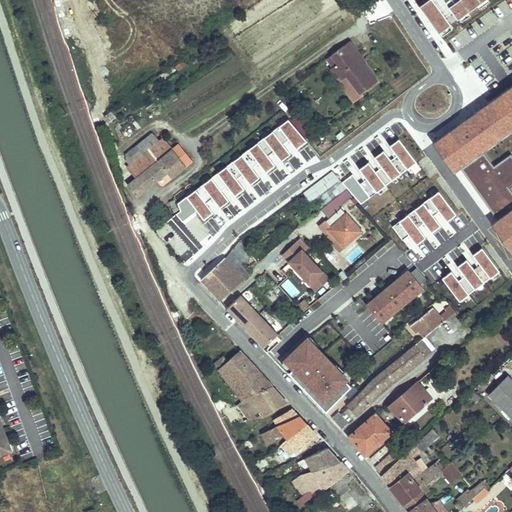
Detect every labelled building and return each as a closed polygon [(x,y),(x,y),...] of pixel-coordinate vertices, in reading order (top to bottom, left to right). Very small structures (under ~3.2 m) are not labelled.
[(425,0),(418,5),(437,34),(453,23),(452,22),(485,0),(425,0)] [(362,95),(377,82),(361,61),(359,58),(361,56),(350,42),(332,55),(338,63),(333,67),(331,69),(340,81),(347,76),(362,95)] [(338,63),(332,55),(327,59),(333,67),(338,63)] [(340,84),(354,102),(361,97),(362,95),(347,76),(340,81),(340,84)] [(511,251),(511,190),(510,188),(511,186),(511,157),(511,155),(493,168),(482,153),(511,131),(511,86),(434,143),(455,172),(461,168),(499,219),(492,224),(511,251)] [(168,106),(180,98),(177,93),(165,101),(168,106)] [(105,117),(99,119),(111,147),(116,144),(105,117)] [(150,149),(157,143),(150,135),(143,140),(150,149)] [(157,143),(150,149),(133,162),(129,165),(138,177),(128,185),(137,197),(167,172),(172,178),(186,166),(164,137),(157,143)] [(376,172),(368,163),(360,169),(367,179),(360,184),(352,175),(343,182),(361,204),(416,162),(399,139),(390,147),(397,156),(391,160),(383,151),(375,158),(382,167),(376,172)] [(133,162),(150,149),(143,140),(126,154),(133,162)] [(412,145),(407,149),(416,160),(420,156),(412,145)] [(195,210),(225,186),(215,175),(186,198),(195,210)] [(398,187),(404,196),(425,185),(419,175),(398,187)] [(340,252),(362,232),(340,206),(352,196),(346,189),(322,210),(329,218),(320,227),(333,242),(332,243),(340,252)] [(438,191),(391,226),(401,240),(409,234),(416,243),(425,237),(418,227),(424,222),(432,233),(441,227),(432,216),(439,210),(447,220),(456,214),(438,191)] [(175,212),(179,210),(175,201),(171,203),(175,212)] [(174,218),(184,230),(196,220),(187,209),(174,218)] [(224,258),(220,262),(235,279),(240,275),(234,268),(241,263),(254,253),(241,239),(224,258)] [(299,269),(302,272),(300,274),(310,284),(322,272),(295,243),(282,255),(298,271),(299,269)] [(451,271),(442,279),(460,302),(500,270),(482,248),(473,255),(481,265),(474,270),(466,260),(458,267),(465,275),(458,280),(451,271)] [(206,275),(201,280),(220,300),(244,280),(240,275),(235,279),(220,262),(206,275)] [(250,274),(241,263),(234,268),(240,275),(244,280),(250,274)] [(397,281),(399,283),(408,294),(411,298),(423,288),(420,284),(426,280),(417,268),(411,273),(409,271),(397,281)] [(310,284),(316,291),(329,279),(322,272),(310,284)] [(293,298),(299,292),(288,279),(281,285),(293,298)] [(382,293),(384,295),(393,307),(396,310),(406,302),(403,299),(408,294),(399,283),(394,287),(392,285),(382,293)] [(259,315),(241,295),(227,308),(240,322),(242,320),(248,326),(259,315)] [(377,297),(367,306),(381,323),(391,315),(388,311),(393,307),(384,295),(379,300),(377,297)] [(302,311),(309,306),(304,300),(297,306),(302,311)] [(451,316),(456,312),(450,305),(445,309),(447,312),(451,316)] [(425,337),(444,322),(432,308),(411,325),(417,332),(419,330),(425,337)] [(442,316),(446,320),(451,316),(447,312),(442,316)] [(251,333),(264,347),(278,334),(259,315),(248,326),(253,332),(251,333)] [(425,337),(422,340),(431,352),(435,349),(425,337)] [(306,340),(285,360),(294,369),(289,373),(315,400),(320,396),(330,407),(346,390),(351,386),(333,367),(335,366),(316,347),(315,349),(306,340)] [(346,405),(349,407),(356,415),(356,416),(383,388),(412,367),(431,352),(422,340),(373,378),(346,405)] [(219,369),(243,400),(252,395),(272,386),(239,351),(228,361),(223,355),(215,363),(220,368),(219,369)] [(281,364),(284,368),(289,373),(294,369),(285,360),(281,364)] [(436,366),(429,373),(433,378),(441,371),(436,366)] [(489,395),(511,417),(511,380),(508,376),(489,395)] [(405,422),(432,398),(417,382),(389,406),(405,422)] [(287,403),(272,386),(252,395),(264,417),(287,403)] [(236,405),(231,398),(220,405),(232,428),(247,421),(264,417),(252,395),(243,400),(236,405)] [(330,407),(320,396),(315,400),(326,412),(330,407)] [(348,422),(356,415),(349,407),(341,414),(348,422)] [(274,419),(278,426),(299,416),(292,409),(274,419)] [(348,422),(341,414),(339,412),(332,418),(342,428),(348,422)] [(349,436),(365,455),(392,432),(376,414),(349,436)] [(278,426),(262,433),(267,445),(276,440),(275,438),(283,434),(287,439),(288,440),(307,425),(299,416),(278,426)] [(0,453),(6,451),(4,446),(9,445),(0,421),(0,453)] [(293,447),(296,451),(316,435),(307,425),(288,440),(287,439),(281,444),(287,451),(293,447)] [(432,429),(423,437),(429,444),(438,436),(432,429)] [(429,444),(423,437),(415,444),(406,453),(381,475),(390,486),(408,472),(412,478),(420,473),(421,471),(415,462),(411,457),(419,450),(420,451),(429,444)] [(250,440),(243,444),(247,450),(253,447),(250,440)] [(399,446),(376,468),(381,475),(406,453),(399,446)] [(290,455),(296,451),(293,447),(287,451),(290,455)] [(313,472),(341,462),(328,448),(306,458),(313,472)] [(258,471),(269,465),(265,458),(254,464),(258,471)] [(420,473),(421,475),(428,469),(421,458),(415,462),(421,471),(420,473)] [(305,503),(348,470),(341,462),(313,472),(301,475),(293,481),(304,495),(301,498),(305,503)] [(440,470),(442,472),(451,483),(461,475),(451,462),(440,470)] [(437,466),(435,464),(428,469),(421,475),(425,480),(428,483),(442,472),(440,470),(443,467),(441,464),(437,466)] [(422,490),(418,485),(425,480),(421,475),(420,473),(412,478),(408,472),(390,486),(404,504),(421,491),(422,490)] [(271,484),(268,478),(262,481),(265,487),(271,484)] [(483,497),(488,492),(484,488),(479,493),(483,497)] [(410,511),(427,499),(421,491),(404,504),(410,511)] [(473,499),(477,503),(482,498),(478,493),(473,499)] [(410,511),(436,511),(430,503),(427,499),(410,511)] [(447,511),(438,500),(430,503),(436,511),(447,511)]
